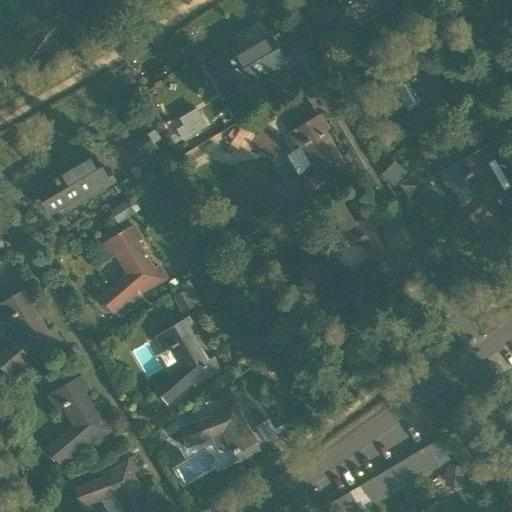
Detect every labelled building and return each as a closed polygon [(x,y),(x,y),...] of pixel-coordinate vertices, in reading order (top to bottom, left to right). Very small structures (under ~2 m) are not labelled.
[(335,0),(338,4),(341,3),(351,20),(370,9),(374,15),(397,1),(396,0),(335,0)] [(207,68),(223,95),(263,71),(266,76),(290,62),(283,50),(278,53),(269,38),(244,53),(241,48),(228,56),(227,56),(207,68)] [(395,128),(406,140),(432,117),(436,114),(438,118),(459,105),(453,95),(448,98),(431,70),(434,68),(426,54),(397,71),(405,85),(411,82),(423,103),(395,128)] [(286,125),(314,110),(307,96),(279,111),(286,125)] [(175,139),(206,128),(199,109),(168,120),(175,139)] [(287,188),(298,202),(324,180),(330,177),(332,181),(353,168),(346,158),(340,161),(324,134),(328,132),(319,116),(289,134),(298,149),(304,146),(315,165),(287,188)] [(254,144),(264,151),(273,138),(263,131),(254,144)] [(147,134),(132,144),(141,158),(156,147),(147,134)] [(451,223),(462,235),(487,212),(491,210),(493,213),(511,201),(511,195),(509,190),(503,193),(487,165),(491,163),(482,149),(452,167),(460,181),(466,177),(479,198),(451,223)] [(94,157),(68,172),(66,167),(32,187),(39,199),(48,214),(60,207),(69,202),(88,190),(91,195),(115,181),(107,169),(103,172),(94,157)] [(317,223),(328,242),(346,231),(345,230),(355,224),(344,207),(317,223)] [(344,286),(347,289),(334,301),(341,310),(355,297),(356,298),(381,275),(389,270),(392,274),(409,264),(402,253),(398,256),(381,228),(385,226),(376,211),(355,224),(345,230),(346,231),(354,244),(360,240),(372,261),(344,286)] [(100,300),(111,313),(136,291),(141,288),(144,292),(165,279),(159,269),(153,272),(136,244),(141,241),(133,227),(102,246),(110,260),(116,256),(127,276),(100,300)] [(444,278),(449,287),(469,276),(464,267),(444,278)] [(182,310),(201,301),(191,280),(172,288),(182,310)] [(0,357),(0,370),(5,375),(30,353),(35,350),(37,354),(58,341),(52,331),(46,334),(30,306),(34,304),(26,290),(0,305),(0,316),(3,322),(9,319),(21,339),(0,357)] [(153,393),(164,405),(189,383),(194,380),(197,384),(218,371),(212,361),(206,364),(189,336),(194,333),(186,320),(155,338),(163,352),(169,348),(180,368),(153,393)] [(45,451),(56,464),(81,442),(87,439),(91,436),(94,440),(110,430),(104,419),(98,423),(82,395),(86,392),(78,378),(47,396),(55,410),(61,407),(73,427),(45,451)] [(220,435),(232,456),(252,444),(235,416),(242,412),(235,400),(217,410),(220,414),(211,419),(180,432),(187,449),(220,435)] [(259,433),(265,443),(276,436),(268,423),(260,427),(262,431),(259,433)] [(438,440),(427,446),(418,452),(408,458),(398,464),(388,469),(378,475),(368,481),(358,487),(349,492),(339,498),(329,504),(333,511),(360,511),(363,510),(370,506),(373,505),(380,501),(383,499),(390,495),(393,493),(399,489),(403,487),(409,483),(419,477),(429,471),(432,470),(439,466),(449,460),(438,440)] [(114,495),(123,511),(132,511),(146,504),(129,475),(135,471),(129,460),(106,473),(108,477),(104,479),(73,492),(80,509),(114,495)] [(15,482),(21,493),(35,485),(30,478),(26,480),(24,476),(15,482)] [(407,511),(443,511),(438,502),(420,511),(419,511),(417,507),(407,511)]
